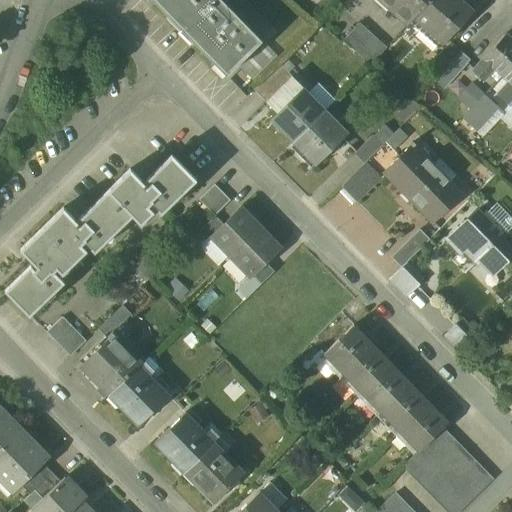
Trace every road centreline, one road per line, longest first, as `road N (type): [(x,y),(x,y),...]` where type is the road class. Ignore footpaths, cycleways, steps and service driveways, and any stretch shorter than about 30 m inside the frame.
road 1 (residential): [(157,80),(511,445)]
road 2 (residential): [(0,349),(160,511)]
road 3 (residential): [(157,80),(0,237)]
